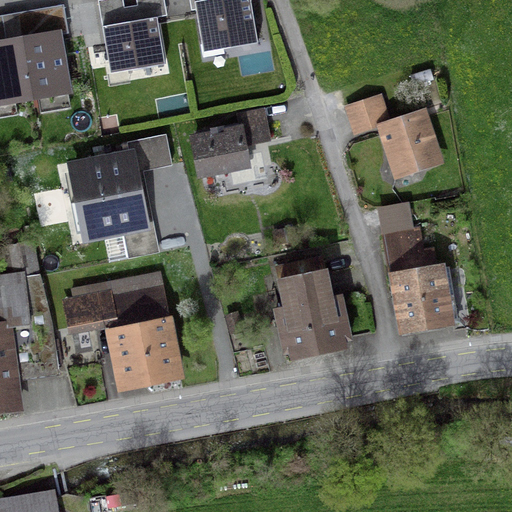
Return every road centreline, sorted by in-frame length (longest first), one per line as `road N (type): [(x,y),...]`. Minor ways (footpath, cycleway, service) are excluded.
road 1 (unclassified): [(394,372),(0,447)]
road 2 (residential): [(394,372),(354,216),(283,0)]
